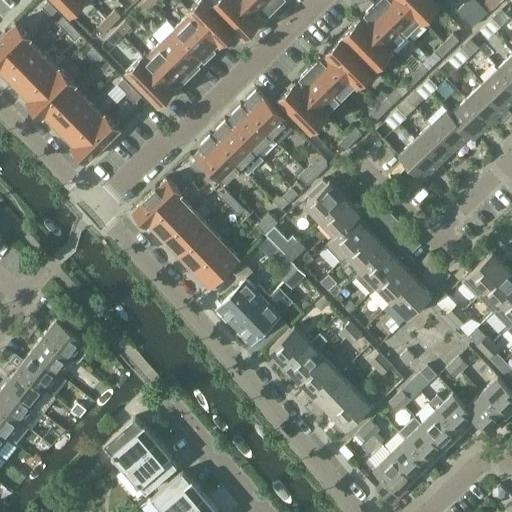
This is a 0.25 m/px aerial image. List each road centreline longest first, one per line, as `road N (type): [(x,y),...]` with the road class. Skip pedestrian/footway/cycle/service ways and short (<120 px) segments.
road 1 (residential): [(359,511),(100,208)]
road 2 (residential): [(319,0),(100,208)]
road 3 (residential): [(351,144),(423,220),(446,219),(511,160)]
road 4 (residential): [(265,511),(163,393)]
road 5 (residential): [(100,208),(0,109)]
